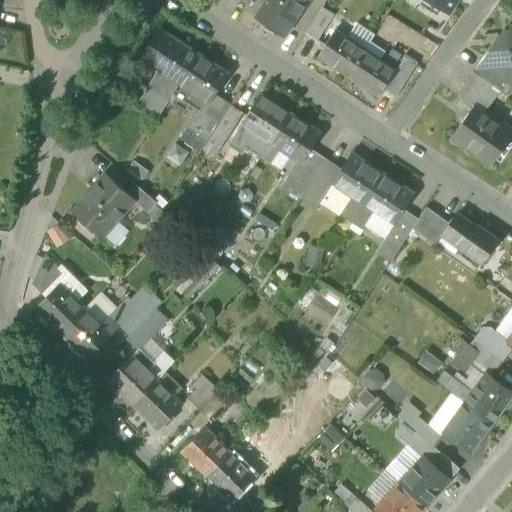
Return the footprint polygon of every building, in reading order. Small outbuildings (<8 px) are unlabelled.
[(278,33),(284,37),(296,18),(269,0),(267,0),(255,18),(261,21),(260,24),(260,27),(273,36),(276,35),(278,33)] [(269,0),(296,18),(308,0),(269,0)] [(426,0),(448,14),(457,0),(426,0)] [(305,33),(317,41),(334,15),(322,7),(305,33)] [(139,58),(159,71),(165,75),(179,84),(198,54),(159,29),(139,58)] [(317,57),(348,77),(365,51),(334,32),(317,57)] [(395,71),(365,51),(348,77),(378,97),(383,89),(395,71)] [(198,54),(179,84),(208,103),(209,104),(215,95),(229,74),(198,54)] [(383,89),(394,96),(417,61),(406,54),(395,71),(383,89)] [(476,73),(478,75),(500,90),(505,94),(511,84),(483,63),(476,73)] [(148,88),(154,92),(165,75),(159,71),(148,88)] [(179,84),(165,75),(154,92),(154,93),(168,102),(173,94),(179,84)] [(483,114),(500,90),(478,75),(460,100),(470,107),(471,106),(483,114)] [(204,108),(208,103),(179,84),(173,94),(195,108),(198,104),(204,108)] [(138,101),(159,115),(168,102),(154,93),(154,92),(148,88),(138,101)] [(241,124),(271,144),(290,114),(260,94),(241,124)] [(195,108),(199,110),(207,115),(219,97),(215,95),(209,104),(208,103),(204,108),(198,104),(195,108)] [(231,105),(219,97),(207,115),(199,110),(179,140),(200,153),(203,148),(231,105)] [(243,113),(231,105),(203,148),(215,156),(243,113)] [(449,136),(490,166),(511,136),(511,135),(483,114),(471,106),(470,107),(449,136)] [(320,134),(290,114),(271,144),(262,158),(281,170),(280,172),(284,174),(285,173),(288,175),(297,161),(301,163),(309,150),(320,134)] [(262,158),(271,144),(241,124),(227,145),(243,155),(246,149),(261,159),(262,158)] [(281,187),(300,199),(325,160),(309,150),(301,163),(297,161),(288,175),(281,187)] [(334,185),(351,197),(362,204),(381,175),(352,156),(342,172),(334,185)] [(342,172),(325,160),(300,199),(317,210),(334,185),(342,172)] [(73,212),(102,237),(134,201),(135,200),(129,195),(106,174),(73,212)] [(381,175),(362,204),(375,213),(393,224),(402,211),(412,195),(381,175)] [(134,201),(148,213),(157,203),(137,186),(129,195),(135,200),(134,201)] [(350,223),(362,204),(351,197),(339,215),(350,223)] [(363,231),(375,213),(362,204),(350,223),(363,231)] [(426,208),(418,220),(412,229),(436,246),(443,236),(442,235),(450,224),(426,208)] [(393,224),(398,227),(407,213),(402,211),(393,224)] [(400,248),(412,229),(418,220),(407,213),(398,227),(389,240),(400,248)] [(443,236),(481,263),(497,241),(477,227),(476,228),(457,214),(450,224),(442,235),(443,236)] [(31,284),(43,295),(65,272),(46,254),(31,284)] [(35,308),(60,333),(85,308),(59,284),(35,308)] [(118,325),(129,336),(155,309),(161,303),(145,287),(130,301),(127,298),(117,308),(109,317),(118,325)] [(100,292),(85,308),(60,333),(86,358),(118,325),(109,317),(117,308),(100,292)] [(167,321),(155,309),(129,336),(126,339),(137,350),(138,351),(148,340),(167,321)] [(485,324),(473,341),(502,361),(511,347),(511,343),(508,341),(485,324)] [(491,376),(502,361),(473,341),(464,334),(447,357),(466,371),(471,364),(472,362),(491,376)] [(108,380),(133,404),(165,372),(173,364),(148,340),(138,351),(137,350),(132,355),(108,380)] [(182,389),(165,372),(133,404),(159,429),(183,405),(175,397),(182,389)] [(511,393),(485,374),(465,403),(492,423),(511,395),(511,393)] [(187,398),(199,410),(218,391),(201,375),(188,388),(192,392),(187,398)] [(227,399),(218,391),(199,410),(208,418),(227,399)] [(433,446),(441,435),(419,416),(421,413),(408,402),(398,416),(428,442),(433,447),(433,446)] [(471,451),(492,423),(465,403),(444,431),(471,451)] [(248,433),(264,450),(276,437),(260,421),(248,433)] [(292,439),(303,450),(317,435),(306,425),(292,439)] [(332,449),(344,437),(331,425),(319,437),(332,449)] [(181,451),(207,475),(231,451),(205,426),(181,451)] [(423,456),(446,476),(456,466),(433,446),(433,447),(428,442),(418,454),(421,457),(423,456)] [(407,445),(385,470),(399,483),(421,457),(418,454),(407,445)] [(256,475),(231,451),(207,475),(232,500),(256,475)] [(421,457),(399,483),(426,507),(450,480),(446,476),(423,456),(421,457)] [(367,490),(375,510),(399,483),(385,470),(367,490)] [(426,508),(426,507),(399,483),(375,510),(377,511),(421,511),(425,508),(426,508)] [(245,511),(265,511),(271,506),(260,496),(245,511)] [(373,511),(356,496),(347,506),(354,511),(373,511)]
